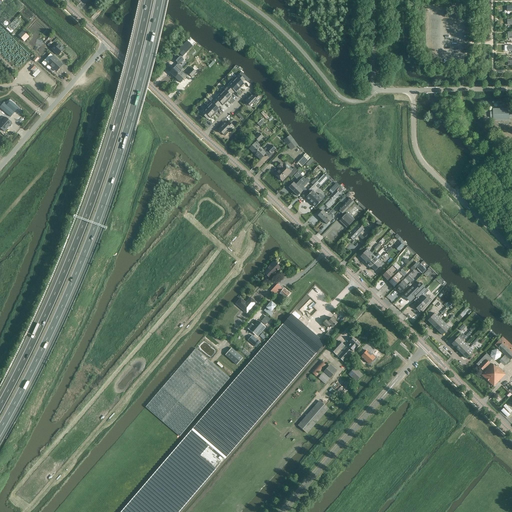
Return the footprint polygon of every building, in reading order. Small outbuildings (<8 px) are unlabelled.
[(24,30),(20,36),(27,41),(32,35),(24,30)] [(170,56),(188,37),(180,30),(163,48),(170,56)] [(182,57),(192,47),(186,41),(177,51),(182,57)] [(58,55),(64,49),(59,45),(53,51),(58,55)] [(65,51),(61,56),(65,60),(70,55),(65,51)] [(63,65),(54,56),(48,62),(47,62),(48,63),(47,63),(57,71),(63,65)] [(179,68),(178,66),(184,60),(180,56),(175,61),(178,64),(170,72),(175,77),(181,71),(178,68),(179,68)] [(180,83),(189,74),(191,77),(196,72),(192,68),(186,74),(185,73),(184,74),(181,71),(175,77),(180,83)] [(245,80),(238,74),(236,76),(237,78),(238,77),(243,82),(245,80)] [(244,84),(243,82),(238,77),(237,78),(234,82),(241,89),(242,87),(242,86),(244,84)] [(241,89),(234,82),(232,80),(228,85),(234,91),(236,92),(239,90),(241,89)] [(234,91),(228,85),(224,89),(230,95),(234,91)] [(232,97),(230,95),(224,89),(220,93),(228,102),(230,100),(229,99),(232,97)] [(228,102),(220,93),(216,98),(222,104),(224,105),(226,103),(227,103),(228,102)] [(256,104),(261,99),(256,94),(253,96),(252,95),(245,101),(250,106),(254,102),(256,104)] [(222,104),(216,98),(211,102),(218,108),(222,104)] [(10,101),(6,105),(15,112),(19,108),(10,101)] [(219,110),(218,108),(211,102),(207,106),(216,114),(217,113),(217,112),(219,110)] [(3,103),(0,106),(0,107),(11,117),(15,112),(6,105),(3,103)] [(216,114),(207,106),(203,111),(209,117),(211,118),(214,116),(216,114)] [(511,116),(511,113),(511,112),(511,111),(509,111),(509,109),(508,108),(506,109),(505,110),(503,110),(502,109),(500,109),(499,110),(497,110),(496,109),(494,109),(493,110),(493,112),(492,112),(491,113),(491,117),(492,118),(494,118),(494,120),(495,121),(497,121),(498,120),(499,120),(501,120),(503,120),(503,119),(505,119),(506,120),(508,120),(509,119),(509,117),(511,117),(511,116)] [(209,117),(203,111),(201,113),(207,119),(209,117)] [(5,118),(0,123),(0,127),(4,132),(12,123),(5,118)] [(229,132),(234,127),(229,122),(226,124),(224,123),(218,129),(223,134),(227,130),(229,132)] [(259,144),(257,143),(263,137),(259,133),(255,138),(257,140),(255,143),(249,149),(254,154),(260,148),(258,145),(259,144)] [(297,146),(290,135),(285,139),(292,149),(297,146)] [(260,160),(268,151),(271,154),(276,149),(272,145),(267,150),(263,151),(260,148),(254,154),(260,160)] [(302,167),(308,160),(304,156),(303,155),(297,162),(302,167)] [(290,178),(298,171),(294,168),(291,172),(284,165),(283,165),(281,163),(278,167),(280,169),(275,174),(282,181),(287,175),(290,178)] [(297,178),(302,172),(300,170),(294,176),(297,178)] [(293,192),(299,186),(301,183),(305,179),(303,177),(296,185),(293,182),(289,187),(293,192)] [(321,186),(316,182),(315,184),(308,190),(311,193),(306,198),(315,207),(322,200),(322,199),(324,197),(320,194),(318,196),(314,192),(321,186)] [(298,196),(303,191),(300,188),(299,186),(293,192),(298,196)] [(343,214),(354,202),(349,198),(338,209),(343,214)] [(322,220),(331,211),(329,209),(325,213),(323,210),(318,215),(322,220)] [(332,214),(334,212),(334,211),(334,210),(333,210),(332,210),(331,211),(322,220),(327,224),(332,219),(333,218),(333,217),(333,216),(333,215),(332,214)] [(359,215),(354,210),(351,214),(356,219),(359,215)] [(347,227),(354,220),(347,213),(340,221),(347,227)] [(360,234),(364,230),(358,224),(348,235),(353,240),(358,235),(365,242),(371,236),(369,233),(364,238),(360,234)] [(399,250),(403,246),(399,242),(395,246),(399,250)] [(364,260),(371,253),(367,249),(360,256),(364,260)] [(368,264),(375,256),(371,253),(364,260),(368,264)] [(371,267),(379,260),(375,256),(368,264),(371,267)] [(375,271),(382,264),(379,260),(371,267),(375,271)] [(413,270),(420,263),(418,261),(411,268),(413,270)] [(273,275),(280,268),(274,262),(264,272),(271,279),(274,276),(273,275)] [(388,280),(398,270),(393,265),(383,275),(388,280)] [(427,277),(432,272),(428,269),(424,274),(427,277)] [(394,287),(404,277),(399,272),(389,282),(394,287)] [(400,293),(411,283),(405,278),(395,288),(400,293)] [(287,292),(284,289),(283,289),(277,284),(271,291),(276,296),(280,293),(282,295),(281,297),(284,300),(290,294),(289,293),(288,291),(287,292)] [(418,297),(424,290),(422,288),(419,291),(414,285),(410,290),(409,290),(408,290),(407,291),(407,292),(404,295),(407,299),(407,298),(408,298),(408,299),(408,300),(409,300),(410,300),(411,300),(411,299),(411,298),(412,298),(411,298),(412,298),(416,295),(418,297)] [(429,302),(423,296),(425,295),(423,293),(425,290),(424,290),(418,297),(414,301),(416,299),(418,301),(416,303),(417,303),(416,303),(415,304),(414,305),(414,306),(415,306),(415,307),(416,307),(417,307),(416,308),(419,311),(422,308),(423,308),(424,308),(424,307),(425,307),(425,306),(429,302)] [(447,303),(452,296),(446,291),(441,298),(447,303)] [(250,298),(246,303),(241,298),(236,304),(247,313),(256,302),(250,298)] [(276,306),(271,302),(266,308),(271,312),(276,306)] [(431,324),(438,317),(435,313),(428,320),(431,324)] [(225,459),(267,411),(317,353),(316,353),(325,343),(292,314),(283,324),(233,382),(233,381),(191,430),(120,511),(179,511),(225,459)] [(435,328),(442,320),(438,317),(431,324),(435,328)] [(333,327),(337,323),(332,318),(328,322),(326,320),(323,323),(327,328),(330,325),(332,328),(333,327)] [(260,331),(264,326),(262,324),(264,323),(260,320),(259,322),(257,320),(250,327),(257,333),(259,331),(260,331)] [(439,331),(446,324),(442,320),(435,328),(439,331)] [(442,335),(450,328),(446,324),(439,331),(442,335)] [(326,342),(331,336),(327,333),(322,338),(326,342)] [(260,342),(252,335),(248,340),(256,347),(260,342)] [(455,347),(462,340),(459,337),(452,344),(455,347)] [(511,345),(503,337),(499,341),(511,353),(511,345)] [(353,351),(360,344),(353,338),(350,342),(347,345),(353,351)] [(459,351),(466,344),(462,340),(455,347),(459,351)] [(337,355),(345,346),(339,341),(331,350),(337,355)] [(511,357),(511,353),(499,341),(494,345),(505,355),(500,359),(506,364),(511,357)] [(463,355),(470,347),(466,344),(459,351),(463,355)] [(344,362),(352,353),(345,346),(337,355),(344,362)] [(466,358),(474,351),(470,347),(463,355),(466,358)] [(146,407),(179,436),(180,436),(230,378),(196,348),(145,407),(146,407)] [(231,348),(225,355),(237,365),(243,358),(231,348)] [(367,350),(361,356),(369,364),(375,358),(371,355),(367,350)] [(505,374),(497,366),(496,367),(492,364),(491,365),(489,362),(492,359),(487,354),(476,364),(483,370),(485,368),(487,369),(482,375),(494,386),(505,374)] [(317,377),(320,374),(327,366),(321,361),(311,372),(317,377)] [(330,378),(337,370),(331,364),(321,375),(320,374),(317,377),(325,384),(330,378)] [(358,376),(361,374),(354,368),(349,374),(356,381),(360,377),(358,376)] [(345,399),(354,389),(346,381),(337,391),(345,399)] [(307,434),(329,409),(319,400),(297,425),(304,431),(307,434)] [(507,416),(510,413),(511,410),(506,404),(500,409),(507,416)]
